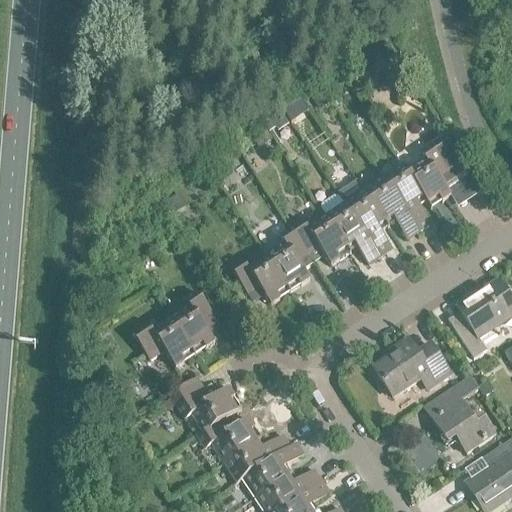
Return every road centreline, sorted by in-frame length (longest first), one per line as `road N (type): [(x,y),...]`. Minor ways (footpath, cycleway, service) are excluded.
road 1 (secondary): [(0,328),(25,0)]
road 2 (residential): [(511,233),(306,370)]
road 3 (residential): [(399,511),(306,370)]
